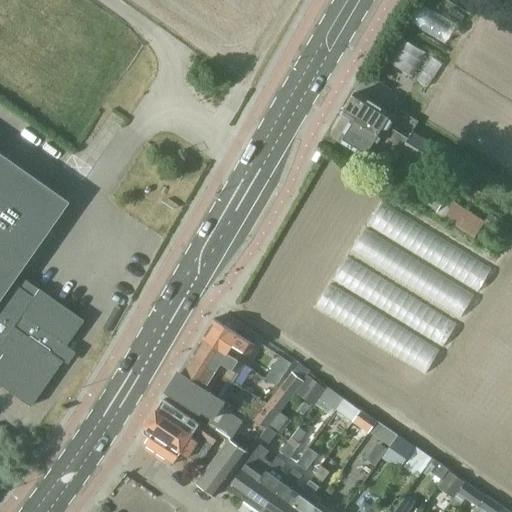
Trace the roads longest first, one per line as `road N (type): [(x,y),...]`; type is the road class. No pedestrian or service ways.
road 1 (primary): [(198,264),(94,435)]
road 2 (primary): [(353,0),(265,148)]
road 3 (primary): [(198,264),(265,148)]
road 4 (residential): [(204,511),(94,435)]
road 5 (unknown): [(153,93),(259,159)]
road 6 (unknown): [(153,93),(173,50),(169,33),(119,0)]
road 7 (unknown): [(0,128),(68,166),(89,166),(109,150)]
